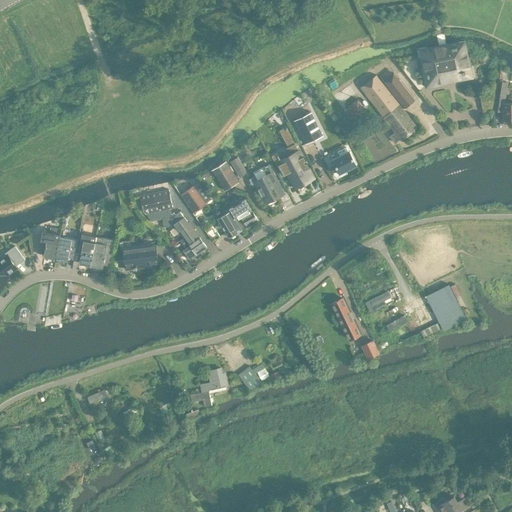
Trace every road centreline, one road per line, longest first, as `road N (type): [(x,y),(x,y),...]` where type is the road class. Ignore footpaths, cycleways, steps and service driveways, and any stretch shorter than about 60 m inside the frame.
road 1 (residential): [(0,306),(50,274),(134,295),(159,290),(397,160),(445,140),(511,130)]
road 2 (unclassified): [(0,409),(39,388),(251,326),(395,230),(446,217),(511,217)]
